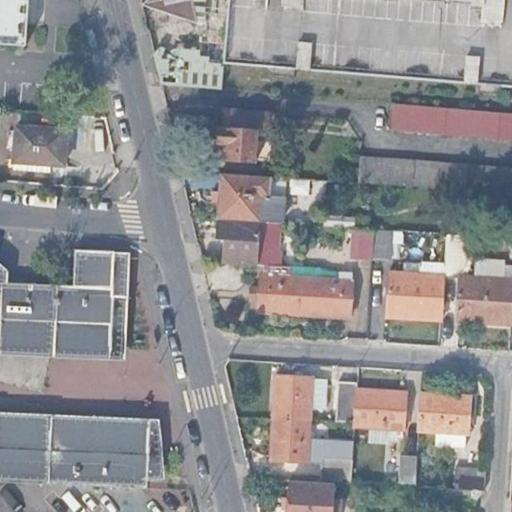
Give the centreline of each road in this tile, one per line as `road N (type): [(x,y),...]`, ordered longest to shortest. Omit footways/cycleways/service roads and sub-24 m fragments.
road 1 (residential): [(195,347),(511,365)]
road 2 (tertiary): [(166,219),(114,0)]
road 3 (tertiary): [(232,511),(195,347)]
road 4 (residential): [(0,206),(166,219)]
road 5 (tertiary): [(195,347),(166,219)]
